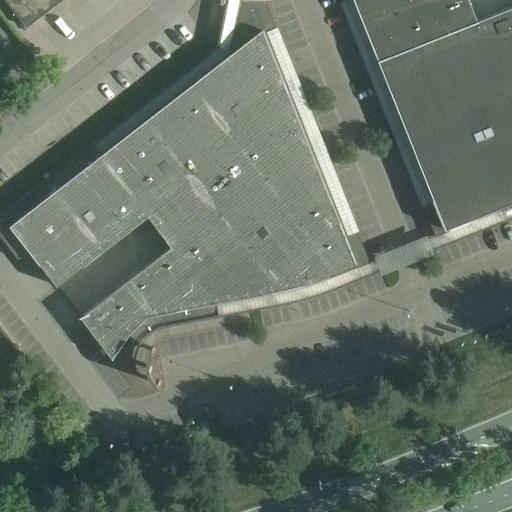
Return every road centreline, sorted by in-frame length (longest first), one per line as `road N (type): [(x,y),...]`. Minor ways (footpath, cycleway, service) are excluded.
road 1 (secondary): [(511,418),(266,511)]
road 2 (unclassified): [(0,140),(106,64),(172,0)]
